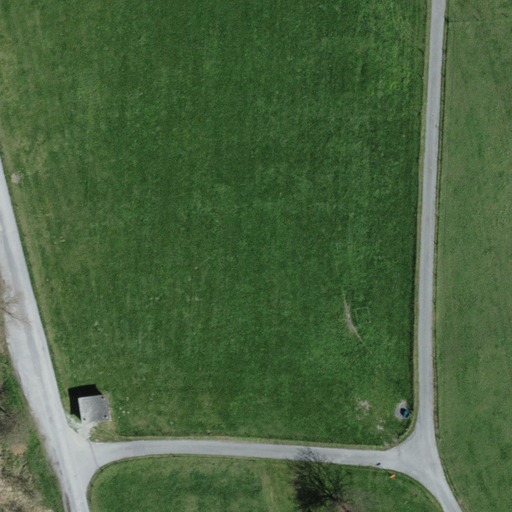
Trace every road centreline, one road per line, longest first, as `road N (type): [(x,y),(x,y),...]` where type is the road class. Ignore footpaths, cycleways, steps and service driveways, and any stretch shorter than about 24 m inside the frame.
road 1 (unclassified): [(427,458),(437,0)]
road 2 (unclassified): [(67,467),(163,447),(427,458)]
road 3 (unclassified): [(67,467),(0,197)]
